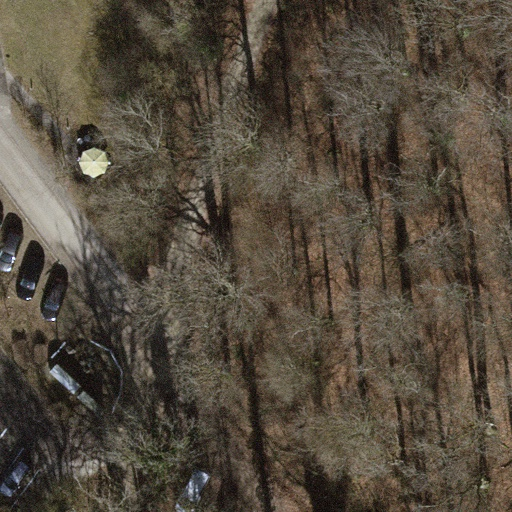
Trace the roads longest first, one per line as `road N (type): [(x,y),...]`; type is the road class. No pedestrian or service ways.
road 1 (track): [(277,0),(158,340),(129,511)]
road 2 (track): [(158,340),(234,468),(271,511)]
